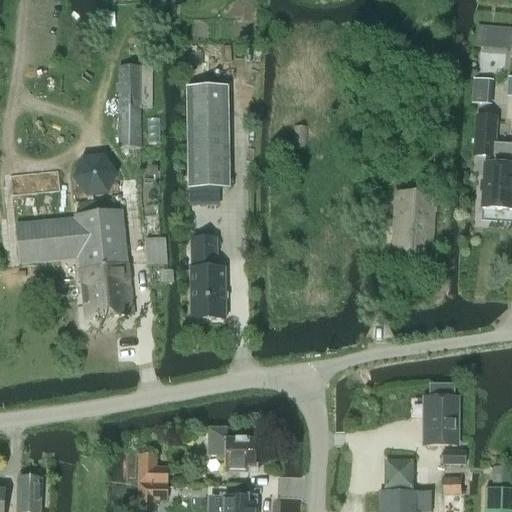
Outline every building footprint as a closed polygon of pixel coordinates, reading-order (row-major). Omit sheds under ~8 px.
[(511,29),(476,27),(475,49),(511,51),(511,37),(511,29)] [(151,69),(118,69),(118,151),(140,151),(140,109),(151,109),(151,69)] [(473,80),(471,105),(491,107),(493,82),(473,80)] [(229,89),(185,90),(188,191),(205,191),(230,191),(229,89)] [(486,158),(485,166),(482,209),(511,211),(511,146),(494,145),(496,120),(477,118),(474,157),(486,158)] [(305,130),(292,130),(291,150),(304,151),(305,130)] [(367,159),(366,181),(379,181),(383,182),(384,159),(367,159)] [(433,197),(395,195),(391,261),(430,263),(433,197)] [(74,221),(15,227),(19,267),(79,261),(85,322),(132,317),(122,214),(110,215),(90,217),(74,219),(74,221)] [(189,265),(192,322),(227,320),(225,264),(219,264),(218,238),(192,239),(193,265),(189,265)] [(171,272),(169,272),(166,272),(164,241),(144,242),(145,267),(157,267),(159,286),(172,285),(171,272)] [(421,429),(421,448),(455,448),(455,400),(454,400),(454,387),(429,386),(429,400),(425,400),(425,430),(421,429)] [(208,431),(207,458),(224,459),(223,473),(248,474),(248,469),(255,469),(255,443),(225,443),(226,431),(211,431),(208,431)] [(441,454),(441,467),(464,467),(464,454),(441,454)] [(138,458),(137,486),(165,487),(166,470),(154,470),(154,458),(138,458)] [(384,462),(384,492),(413,492),(414,462),(384,462)] [(17,480),(15,511),(38,511),(40,481),(17,480)] [(461,480),(442,480),(443,498),(461,497),(461,480)] [(165,502),(165,487),(137,486),(136,511),(152,511),(153,502),(165,502)] [(484,490),(483,511),(511,511),(511,491),(493,491),(492,491),(484,490)] [(430,511),(431,494),(416,495),(378,494),(378,511),(430,511)] [(253,511),(253,505),(246,505),(246,500),(222,499),(221,511),(253,511)]
